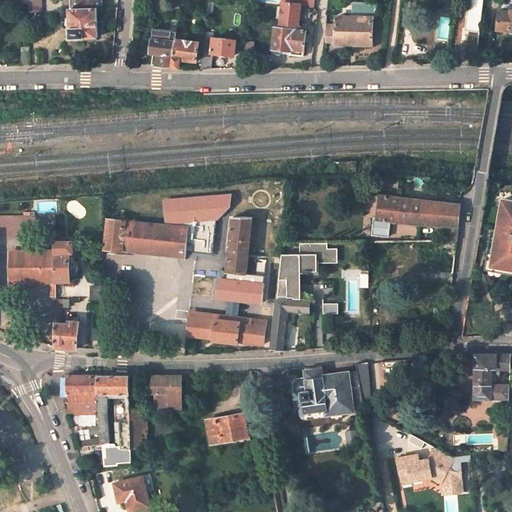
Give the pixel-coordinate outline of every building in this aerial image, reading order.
[(70,38),(98,37),(97,8),(95,8),(95,0),(70,0),(71,8),(69,8),(70,38)] [(200,0),(199,23),(207,23),(209,11),(210,3),(210,0),(200,0)] [(291,54),(304,55),(307,29),(304,29),(305,23),(299,22),(301,4),(314,5),(314,0),(283,0),(281,22),(282,22),(281,27),(276,26),(273,48),(292,50),(291,54)] [(468,0),(464,30),(469,30),(466,58),(471,58),(471,63),(477,63),(477,57),(478,57),(483,0),(468,0)] [(498,28),(511,29),(511,8),(511,9),(511,11),(499,10),(498,28)] [(372,44),(373,16),(359,16),(350,16),(337,16),(336,29),(326,28),(326,42),(336,42),(336,44),(372,44)] [(178,31),(154,28),(151,51),(154,52),(153,63),(174,65),(177,38),(178,32),(178,31)] [(236,40),(205,36),(201,68),(212,67),(214,52),(234,54),(236,40)] [(197,59),(199,41),(186,39),(177,38),(174,65),(180,66),(181,58),(197,59)] [(249,41),(244,40),(243,52),(252,53),(253,47),(248,46),(249,41)] [(31,46),(22,46),(23,63),(31,63),(31,46)] [(271,194),(269,192),(266,190),(263,190),(259,190),(256,191),(254,193),(252,196),(251,199),(251,202),(253,205),(255,208),(257,209),(260,210),(263,210),(266,209),(269,208),(271,206),(272,203),(272,200),(272,197),(271,194)] [(373,219),(372,234),(389,236),(391,221),(458,227),(460,204),(380,195),(377,219),(373,219)] [(511,200),(503,199),(498,230),(492,229),(486,264),(511,268),(511,200)] [(42,215),(42,224),(54,224),(54,215),(42,215)] [(174,225),(109,219),(105,249),(186,257),(187,250),(190,216),(175,216),(174,225)] [(187,250),(197,251),(201,217),(190,216),(187,250)] [(233,217),(227,270),(223,270),(218,310),(247,314),(248,295),(249,293),(245,293),(247,273),(271,276),(273,257),(249,254),(253,217),(233,217)] [(10,283),(32,283),(33,267),(55,268),(55,241),(51,241),(51,251),(10,251),(10,283)] [(73,252),(73,241),(55,241),(55,268),(55,281),(62,281),(69,281),(69,252),(73,252)] [(282,253),(277,298),(296,299),(296,272),(300,272),(303,272),(303,273),(310,273),(310,271),(317,271),(317,262),(317,260),(328,260),(328,248),(328,242),(299,242),(299,253),(282,253)] [(418,246),(415,269),(452,274),(455,251),(443,249),(442,247),(440,247),(438,247),(437,248),(418,246)] [(328,260),(317,260),(317,262),(338,262),(338,248),(328,248),(328,260)] [(511,268),(486,264),(485,270),(511,274),(511,268)] [(33,267),(32,283),(52,282),(55,282),(55,281),(55,268),(33,267)] [(194,283),(207,284),(209,269),(195,268),(194,283)] [(276,298),(275,307),(289,309),(289,310),(310,311),(310,299),(300,299),(296,299),(277,298),(276,298)] [(72,322),(61,322),(62,307),(69,307),(69,299),(61,299),(55,299),(55,317),(55,345),(78,347),(79,320),(72,320),(72,322)] [(323,303),(323,313),(338,312),(338,303),(323,303)] [(190,316),(266,325),(267,316),(247,314),(218,310),(191,307),(190,316)] [(270,348),(283,350),(289,310),(289,309),(275,307),(272,330),(270,348)] [(187,335),(264,343),(266,325),(190,316),(187,335)] [(476,355),(474,397),(491,398),(491,396),(496,396),(497,372),(500,372),(500,368),(510,368),(511,354),(476,355)] [(358,381),(369,380),(366,363),(355,364),(356,371),(358,381)] [(295,383),(291,383),(294,413),(299,412),(300,420),(327,416),(327,413),(353,410),(352,404),(363,403),(358,381),(356,371),(328,375),(327,371),(322,372),(321,366),(305,367),(307,378),(298,379),(295,383)] [(67,375),(67,402),(95,402),(98,401),(98,375),(67,375)] [(107,464),(118,464),(118,462),(133,460),(132,449),(131,410),(130,375),(98,375),(98,401),(99,401),(100,412),(102,443),(104,443),(107,464)] [(152,376),(152,393),(156,393),(165,393),(166,409),(182,408),(181,375),(152,376)] [(157,407),(151,407),(151,410),(157,411),(157,409),(166,409),(165,393),(156,393),(157,407)] [(148,448),(146,410),(131,410),(132,449),(148,448)] [(243,414),(208,420),(213,444),(248,437),(243,414)] [(98,424),(84,424),(85,434),(99,434),(98,424)] [(454,457),(435,446),(429,457),(429,459),(422,460),(421,458),(419,458),(417,451),(396,455),(400,473),(409,471),(411,480),(431,476),(442,482),(448,469),(454,457)] [(470,456),(454,457),(448,469),(462,472),(461,463),(470,462),(470,456)] [(448,469),(442,482),(457,481),(457,483),(456,484),(457,493),(463,492),(462,472),(448,469)] [(409,471),(400,473),(402,482),(411,480),(409,471)] [(143,476),(115,483),(120,502),(128,500),(130,510),(150,505),(143,476)] [(457,481),(442,482),(443,494),(457,493),(456,484),(457,483),(457,481)] [(0,511),(23,511),(22,510),(5,482),(0,483),(0,511)] [(383,511),(380,495),(341,511),(383,511)]
